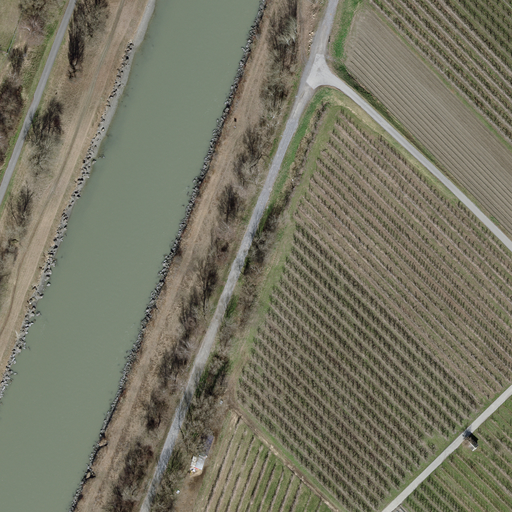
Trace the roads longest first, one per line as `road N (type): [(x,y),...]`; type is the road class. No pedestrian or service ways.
road 1 (unclassified): [(511,246),(317,65),(144,511)]
road 2 (track): [(0,196),(73,0)]
road 3 (track): [(511,389),(388,511)]
